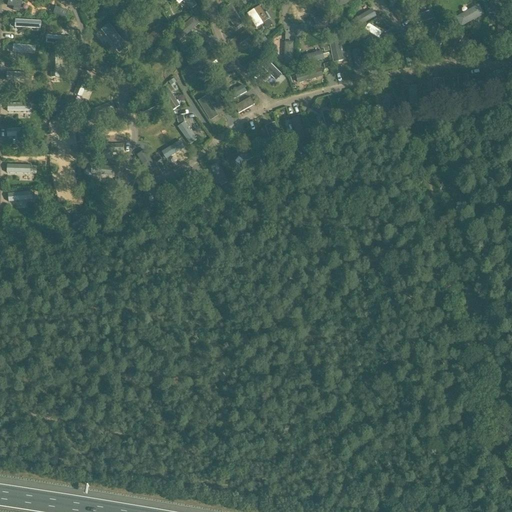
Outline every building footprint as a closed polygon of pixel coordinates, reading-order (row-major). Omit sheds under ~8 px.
[(10,0),(9,0),(7,6),(14,8),(13,11),(19,13),(20,10),(21,10),(22,3),(10,0)] [(260,5),(247,14),(256,29),(261,26),(261,27),(264,25),(264,24),(270,20),(260,5)] [(263,35),(258,39),(262,43),(267,40),(263,35)] [(51,54),(51,77),(60,77),(60,54),(51,54)] [(83,72),(74,94),(82,97),(91,76),(83,72)] [(111,103),(89,111),(92,119),(114,111),(111,103)] [(100,144),(100,153),(124,153),(124,144),(100,144)] [(145,207),(140,212),(144,216),(149,212),(145,207)]
